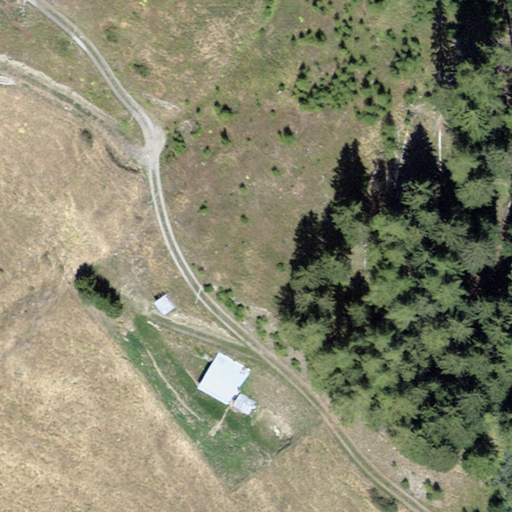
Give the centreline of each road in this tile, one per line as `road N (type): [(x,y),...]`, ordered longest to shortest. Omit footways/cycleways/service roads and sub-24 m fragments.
road 1 (track): [(29,0),(87,50),(157,133),(168,234),(201,295),(337,421),(354,453),(419,511)]
road 2 (track): [(0,76),(61,102),(123,158),(158,156)]
